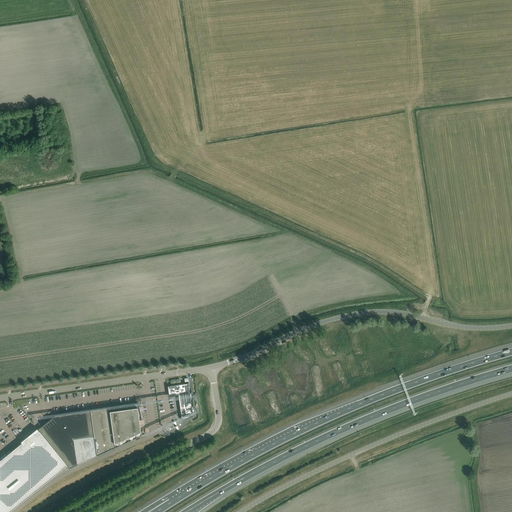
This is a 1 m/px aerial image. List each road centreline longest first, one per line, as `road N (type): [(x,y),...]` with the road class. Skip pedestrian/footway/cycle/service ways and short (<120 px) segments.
road 1 (motorway): [(511,351),(355,406),(173,500)]
road 2 (motorway): [(186,511),(309,443),(511,369)]
road 3 (unclassified): [(211,368),(308,327),(366,314),(511,326)]
road 4 (unclassified): [(242,511),(323,466),(511,391)]
road 5 (track): [(260,511),(305,486),(511,405)]
road 6 (unclassified): [(65,511),(211,431),(218,419),(211,368)]
road 7 (unclassified): [(0,398),(211,368)]
